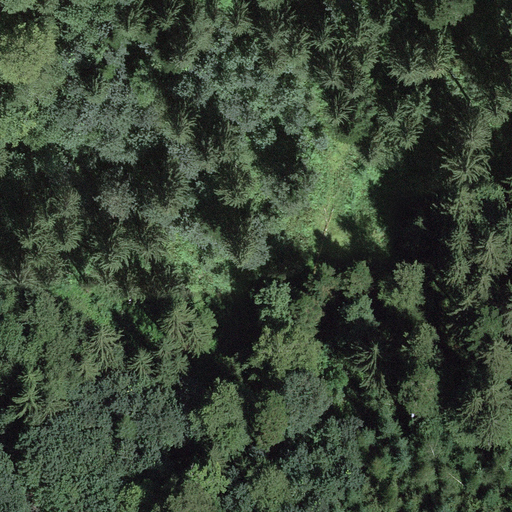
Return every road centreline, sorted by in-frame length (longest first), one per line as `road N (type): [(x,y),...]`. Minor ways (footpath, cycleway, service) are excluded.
road 1 (track): [(318,279),(328,194),(405,0)]
road 2 (track): [(0,147),(59,0)]
